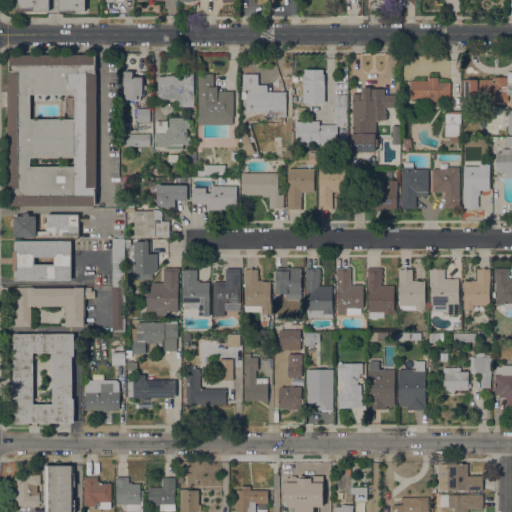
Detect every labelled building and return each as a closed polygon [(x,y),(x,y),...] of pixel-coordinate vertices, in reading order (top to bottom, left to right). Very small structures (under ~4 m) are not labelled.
[(49,0),(49,11),(15,11),(15,1),(16,1),(16,0),(49,0)] [(59,0),(86,0),(87,1),(85,1),(85,3),(86,3),(86,9),(85,9),(85,11),(75,11),(75,12),(60,12),(60,9),(59,9),(59,0)] [(10,188),(9,188),(8,72),(9,72),(9,55),(95,55),(95,73),(96,73),(97,187),(95,187),(95,205),(10,206),(10,188)] [(325,74),(325,102),(315,102),(315,104),(302,104),(302,74),(304,74),(304,68),(323,68),(323,74),(325,74)] [(123,71),(132,71),(132,77),(142,77),(142,80),(144,80),(144,85),(146,85),(146,90),(144,90),(144,94),(142,94),(142,95),(141,95),(141,99),(140,99),(140,101),(134,101),(134,99),(126,99),(126,97),(124,97),(124,85),(123,85),(123,71)] [(464,79),(492,79),(492,77),(507,77),(507,72),(511,72),(511,95),(508,95),(508,101),(489,101),(489,95),(486,95),(486,103),(464,103),(464,79)] [(158,76),(166,76),(178,76),(178,73),(194,74),(194,106),(178,106),(178,99),(158,99),(158,76)] [(198,118),(198,89),(198,74),(213,74),(213,89),(213,91),(233,91),(233,118),(198,118)] [(246,111),(246,88),(242,88),(242,74),(258,74),(258,84),(267,84),(267,92),(286,92),(286,111),(246,111)] [(438,99),(438,101),(419,100),(419,99),(410,99),(410,80),(427,81),(428,77),(438,77),(438,82),(450,82),(450,99),(438,99)] [(352,152),(352,93),(362,93),(362,87),(370,87),(370,89),(384,89),(384,95),(396,95),(396,108),(384,108),(384,112),(387,112),(387,120),(375,120),(375,139),(377,139),(377,145),(375,145),(375,151),(352,152)] [(347,125),(346,125),(346,126),(337,126),(337,140),(310,140),(310,148),(295,148),(295,121),(319,121),(319,124),(335,124),(335,118),(333,118),(333,95),(347,95),(347,125)] [(149,108),(149,122),(137,122),(137,108),(149,108)] [(444,111),(460,111),(461,124),(459,124),(459,140),(449,140),(449,136),(445,136),(444,111)] [(190,117),(190,119),(193,119),(193,126),(190,126),(190,128),(187,128),(187,136),(190,136),(190,144),(182,144),(182,150),(167,150),(167,147),(155,147),(155,142),(154,142),(154,137),(155,137),(155,132),(156,132),(156,121),(169,121),(169,117),(190,117)] [(241,153),(242,153),(240,147),(240,136),(247,133),(254,151),(242,156),(241,153)] [(150,134),(149,146),(124,146),(124,134),(150,134)] [(289,135),(289,147),(273,147),(273,135),(289,135)] [(511,177),(504,177),(504,172),(497,172),(497,152),(502,152),(502,149),(510,149),(510,147),(506,147),(506,136),(511,136),(511,177)] [(411,147),(403,147),(403,138),(411,138),(411,147)] [(345,191),(331,191),(331,209),(318,209),(318,169),(325,169),(325,161),(345,161),(345,167),(345,191)] [(401,167),(404,167),(404,162),(413,162),(413,167),(414,167),(414,169),(428,169),(428,196),(416,196),(416,208),(402,208),(401,167)] [(287,187),(288,187),(287,169),(295,169),(295,163),(313,163),(314,191),(311,191),(311,193),(301,193),(301,209),(287,209),(287,187)] [(464,166),(479,166),(479,163),(489,163),(489,190),(479,190),(479,195),(478,195),(478,208),(464,208),(464,166)] [(213,175),(204,175),(204,164),(222,164),(222,174),(213,174),(213,175)] [(460,208),(444,208),(444,191),(432,191),(432,169),(446,169),(446,167),(459,167),(460,208)] [(278,173),(278,194),(283,194),(283,209),(269,209),(269,196),(262,196),(262,195),(241,195),(241,173),(278,173)] [(352,209),(352,188),(367,188),(367,183),(381,183),(381,187),(385,187),(385,180),(397,180),(397,190),(397,209),(352,209)] [(188,185),(187,198),(181,198),(181,201),(175,201),(175,199),(175,207),(156,207),(157,199),(150,199),(150,189),(157,189),(157,185),(188,185)] [(211,187),(210,186),(236,186),(237,210),(206,210),(206,203),(192,204),(192,187),(206,187),(206,189),(211,187)] [(134,211),(125,211),(126,201),(134,201),(134,211),(153,211),(153,209),(158,209),(169,217),(169,237),(166,237),(166,235),(134,236),(134,211)] [(14,237),(14,216),(24,216),(24,213),(29,213),(29,216),(36,216),(36,237),(14,237)] [(79,214),(79,219),(81,219),(81,221),(79,221),(79,235),(47,235),(47,228),(45,228),(45,227),(43,227),(43,223),(45,223),(45,222),(47,222),(47,214),(79,214)] [(112,286),(112,240),(124,240),(125,286),(112,286)] [(15,280),(15,270),(13,270),(13,251),(15,251),(15,241),(71,241),(71,280),(15,280)] [(150,241),(150,253),(157,253),(157,269),(154,274),(152,274),(152,279),(135,279),(135,273),(127,273),(127,266),(134,266),(134,263),(129,263),(129,250),(134,250),(134,241),(150,241)] [(166,316),(154,316),(154,311),(146,311),(146,292),(151,292),(151,283),(163,283),(163,268),(179,267),(179,272),(178,272),(178,311),(166,311),(166,316)] [(301,299),(286,299),(286,293),(275,294),(275,282),(276,282),(275,270),(276,270),(276,268),(301,267),(301,299)] [(368,290),(367,272),(367,268),(382,267),(382,282),(381,282),(381,286),(394,285),(394,310),(395,310),(395,314),(384,314),(384,317),(378,317),(376,319),(374,319),(370,318),(370,312),(368,312),(368,290)] [(244,284),(244,269),(249,269),(249,268),(252,268),(252,269),(258,269),(258,281),(262,281),(270,281),(270,303),(271,303),(271,310),(270,310),(270,314),(264,314),(264,310),(262,310),(262,312),(245,312),(244,284)] [(332,309),(333,309),(333,314),(324,314),(324,317),(306,318),(306,289),(306,290),(305,268),(320,268),(320,282),(318,282),(318,286),(332,286),(332,309)] [(337,270),(336,270),(336,268),(351,268),(351,285),(363,285),(363,308),(361,308),(361,315),(337,315),(337,270)] [(399,282),(398,282),(398,269),(403,269),(403,268),(407,268),(407,269),(412,269),(412,280),(417,280),(417,281),(424,281),(423,280),(425,280),(425,302),(425,309),(420,309),(420,311),(416,311),(416,310),(399,310),(399,305),(399,282)] [(490,282),(489,282),(489,305),(473,305),(473,309),(463,309),(463,302),(464,302),(464,281),(472,281),(472,280),(476,280),(476,269),(482,269),(482,268),(485,268),(485,269),(490,269),(490,282)] [(495,280),(494,280),(494,268),(508,268),(508,279),(511,279),(511,282),(511,310),(504,310),(504,305),(495,305),(495,280)] [(209,316),(198,316),(198,308),(184,308),(184,303),(183,303),(182,269),(197,269),(197,281),(200,281),(200,282),(209,282),(209,316)] [(224,316),(213,316),(213,282),(226,282),(226,269),(240,269),(240,308),(224,308),(224,316)] [(458,302),(459,302),(459,315),(447,315),(447,312),(431,312),(430,285),(429,285),(429,269),(444,269),(444,279),(458,279),(458,302)] [(125,331),(112,331),(112,286),(125,286),(125,331)] [(74,288),(74,287),(91,287),(91,290),(95,290),(95,298),(85,298),(85,324),(84,324),(84,327),(66,327),(66,306),(31,306),(31,326),(14,326),(14,287),(34,287),(34,288),(74,288)] [(133,353),(133,339),(136,339),(136,322),(164,322),(164,323),(177,323),(178,338),(176,338),(176,350),(164,350),(164,338),(163,338),(163,342),(154,342),(154,343),(146,343),(146,342),(145,342),(145,353),(133,353)] [(300,330),(300,350),(292,350),(292,351),(288,351),(288,350),(279,350),(279,330),(300,330)] [(377,332),(386,332),(386,340),(378,340),(377,332)] [(398,340),(398,332),(421,332),(421,340),(398,340)] [(319,333),(319,342),(315,342),(315,346),(304,346),(305,333),(319,333)] [(440,343),(429,343),(429,333),(440,333),(440,343)] [(476,333),(475,342),(453,341),(453,333),(476,333)] [(14,423),(14,334),(74,334),(74,356),(72,356),(72,398),(74,398),(74,423),(14,423)] [(125,364),(112,365),(112,354),(110,354),(110,347),(123,347),(123,351),(125,351),(125,364)] [(257,400),(257,401),(254,401),(254,400),(244,400),(245,353),(251,353),(251,357),(258,357),(258,370),(256,370),(256,378),(268,378),(268,401),(257,400)] [(491,373),(490,388),(481,387),(481,373),(475,373),(475,367),(470,367),(470,357),(476,357),(476,353),(484,353),(484,355),(490,355),(490,357),(491,357),(491,373)] [(233,380),(219,380),(218,358),(233,358),(233,366),(233,380)] [(426,410),(407,410),(407,406),(399,406),(399,369),(414,369),(414,361),(424,361),(424,369),(425,369),(426,410)] [(302,377),(287,377),(287,362),(302,362),(302,377)] [(369,369),(369,362),(379,362),(379,368),(395,369),(394,406),(387,406),(387,409),(367,409),(368,369),(369,369)] [(362,363),(362,375),(359,375),(359,381),(358,381),(358,384),(361,384),(361,395),(362,395),(362,407),(349,407),(349,408),(339,408),(338,401),(337,401),(337,396),(338,395),(338,392),(341,392),(341,388),(344,388),(344,381),(337,381),(337,363),(362,363)] [(186,404),(185,369),(189,369),(189,365),(195,365),(195,369),(200,369),(200,388),(226,388),(226,404),(186,404)] [(511,410),(506,410),(506,398),(500,398),(500,394),(495,394),(495,373),(495,366),(502,366),(502,365),(511,365),(511,410)] [(453,390),(453,391),(449,392),(449,390),(443,390),(443,367),(460,367),(460,371),(468,371),(468,384),(470,384),(470,387),(468,387),(468,389),(453,390)] [(333,410),(319,410),(319,405),(315,405),(315,403),(307,403),(307,401),(306,401),(306,369),(333,369),(333,410)] [(138,380),(138,375),(146,375),(146,380),(175,380),(175,397),(149,397),(149,400),(143,400),(143,397),(133,397),(133,380),(138,380)] [(85,410),(85,380),(114,380),(117,380),(118,381),(119,382),(119,383),(120,410),(85,410)] [(301,398),(303,398),(302,403),(301,403),(301,406),(302,406),(301,409),(293,409),(293,410),(287,410),(287,409),(278,409),(279,387),(281,387),(301,387),(301,398)] [(448,461),(457,461),(457,464),(468,464),(468,476),(483,476),(483,490),(447,490),(447,489),(439,489),(439,463),(448,463),(448,461)] [(72,465),(72,472),(75,472),(75,485),(72,485),(72,499),(75,499),(75,511),(32,511),(32,510),(46,509),(46,465),(72,465)] [(40,474),(40,485),(37,485),(37,492),(39,492),(39,504),(32,504),(32,506),(15,506),(15,482),(13,482),(13,477),(14,477),(14,474),(40,474)] [(84,476),(97,476),(97,481),(100,481),(100,483),(111,483),(111,501),(111,509),(99,509),(99,506),(84,506),(84,476)] [(322,506),(322,476),(304,476),(304,483),(282,483),(282,506),(293,506),(293,511),(312,511),(313,506),(322,506)] [(116,485),(115,477),(129,477),(129,482),(132,482),(132,484),(140,484),(140,490),(143,490),(143,511),(126,511),(126,504),(116,504),(116,485)] [(162,487),(162,478),(176,478),(176,490),(174,490),(175,510),(160,510),(160,505),(148,505),(148,487),(162,487)] [(236,511),(236,490),(241,490),(241,486),(250,486),(250,490),(268,490),(268,503),(255,503),(255,511),(236,511)] [(367,487),(367,495),(354,494),(354,487),(367,487)] [(179,511),(179,489),(191,489),(191,490),(198,490),(199,505),(201,505),(201,510),(205,510),(205,511),(179,511)] [(483,494),(483,509),(468,509),(468,511),(440,511),(440,494),(483,494)] [(428,497),(428,510),(429,510),(429,511),(392,511),(392,505),(401,505),(401,497),(428,497)]
